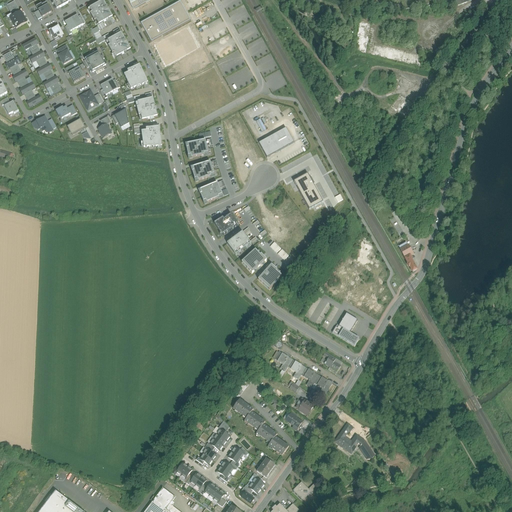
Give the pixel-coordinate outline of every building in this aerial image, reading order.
[(57,10),(64,6),(60,0),(50,0),(51,1),(53,4),(57,10)] [(127,0),(134,11),(152,0),(127,0)] [(104,1),(90,9),(92,13),(90,14),(94,22),(96,21),(99,26),(102,24),(110,20),(112,18),(113,18),(104,1)] [(11,18),(20,13),(14,2),(5,6),(10,15),(11,18)] [(36,8),(42,18),(52,13),(46,2),(36,8)] [(180,2),(141,24),(151,43),(191,21),(180,2)] [(14,31),(26,25),(20,13),(11,18),(8,20),(10,24),(14,31)] [(71,19),(77,29),(83,26),(78,18),(77,16),(71,19)] [(71,32),(77,29),(71,19),(65,23),(67,27),(71,33),(71,32)] [(365,52),(369,24),(358,22),(354,51),(365,52)] [(444,34),(452,41),(462,30),(453,23),(444,34)] [(59,26),(49,32),(50,34),(50,35),(51,37),(52,37),(54,41),(59,38),(60,39),(64,36),(59,26)] [(99,33),(94,36),(97,41),(102,38),(99,33)] [(117,58),(131,50),(122,34),(121,34),(116,37),(111,40),(108,41),(110,46),(108,47),(113,55),(114,54),(117,58)] [(39,45),(35,39),(22,47),(25,53),(29,50),(36,46),(39,45)] [(57,51),(60,56),(68,52),(69,52),(66,47),(57,51)] [(46,57),(42,52),(40,53),(33,57),(29,59),(32,65),(36,63),(43,58),(46,57)] [(60,56),(59,57),(61,59),(62,62),(64,65),(73,60),(68,52),(60,56)] [(99,70),(106,66),(98,52),(92,56),(99,70)] [(3,57),(5,61),(12,57),(10,53),(3,57)] [(93,74),(99,70),(92,56),(85,60),(85,61),(89,68),(93,74)] [(5,61),(7,65),(15,60),(12,57),(5,61)] [(17,66),(21,63),(19,58),(15,60),(7,65),(5,66),(8,71),(10,70),(17,66)] [(38,66),(40,70),(48,66),(45,62),(38,66)] [(52,70),(49,65),(48,66),(40,70),(36,72),(39,78),(43,75),(50,71),(52,70)] [(69,74),(76,70),(73,65),(65,70),(68,75),(69,74)] [(10,70),(12,74),(20,70),(17,66),(10,70)] [(140,66),(127,72),(128,74),(124,76),(131,91),(140,87),(140,88),(148,84),(140,66)] [(76,70),(69,74),(74,84),(85,78),(79,68),(76,70)] [(12,74),(14,78),(22,73),(20,70),(12,74)] [(25,79),(29,76),(26,71),(22,73),(14,78),(12,79),(15,84),(17,83),(25,79)] [(43,75),(45,79),(53,75),(50,71),(43,75)] [(59,83),(57,77),(55,79),(47,83),(43,85),(46,90),(50,88),(58,84),(59,83)] [(113,80),(107,84),(112,93),(118,90),(113,82),(113,80)] [(19,86),(21,90),(29,86),(27,82),(19,86)] [(35,89),(33,84),(29,86),(21,90),(19,91),(22,96),(24,95),(31,91),(35,89)] [(107,84),(101,87),(103,91),(106,97),(107,96),(112,93),(107,84)] [(91,92),(81,98),(88,111),(98,106),(94,98),(91,92)] [(99,95),(94,98),(98,106),(103,103),(99,95)] [(133,98),(132,95),(126,98),(129,104),(135,102),(135,103),(138,103),(141,102),(140,96),(133,98)] [(42,102),(39,96),(35,98),(28,102),(26,103),(29,109),(42,102)] [(141,102),(138,103),(139,108),(137,108),(139,117),(141,116),(142,121),(158,117),(153,99),(152,99),(147,101),(141,102)] [(14,102),(4,107),(9,115),(13,113),(14,114),(19,112),(14,102)] [(67,109),(71,115),(72,117),(77,114),(73,106),(67,109)] [(63,107),(56,111),(59,117),(60,116),(62,120),(71,115),(67,109),(66,107),(64,109),(63,107)] [(115,116),(114,117),(118,124),(121,129),(122,128),(122,129),(129,125),(126,110),(115,116)] [(46,117),(32,124),(35,129),(38,130),(41,129),(42,132),(45,130),(46,132),(46,131),(51,129),(48,123),(46,117)] [(100,122),(103,127),(107,125),(111,123),(108,117),(100,122)] [(85,129),(81,120),(67,128),(72,136),(85,129)] [(103,127),(98,130),(103,139),(111,134),(107,125),(103,127)] [(142,135),(141,132),(141,130),(140,131),(139,125),(134,125),(135,134),(137,134),(137,135),(142,135)] [(153,148),(162,147),(160,128),(146,129),(146,132),(141,132),(142,135),(144,149),(153,148)] [(259,144),(267,158),(294,143),(286,129),(259,144)] [(205,141),(187,145),(188,148),(187,149),(188,157),(191,156),(191,159),(204,156),(204,155),(208,154),(205,141)] [(11,154),(0,150),(0,156),(10,159),(11,154)] [(210,163),(193,168),(194,172),(192,172),(195,180),(197,179),(198,182),(211,178),(210,176),(214,175),(210,163)] [(298,190),(309,210),(313,208),(323,202),(308,174),(294,182),(298,190)] [(217,184),(200,191),(202,194),(200,195),(203,202),(206,201),(207,204),(219,198),(219,197),(222,195),(217,184)] [(223,219),(214,224),(220,234),(221,233),(223,236),(237,227),(236,224),(237,224),(231,215),(226,218),(227,219),(224,220),(223,219)] [(242,233),(227,244),(236,256),(251,244),(242,233)] [(405,259),(409,257),(408,256),(412,254),(411,251),(413,249),(411,245),(401,251),(405,259)] [(257,248),(241,263),(252,275),(268,260),(257,248)] [(409,257),(405,259),(413,272),(415,271),(417,270),(416,269),(415,266),(410,256),(409,257)] [(271,264),(256,280),(269,292),(284,276),(271,264)] [(358,321),(347,314),(339,327),(337,326),(332,334),(354,347),(359,339),(350,334),(358,321)] [(284,344),(277,340),(273,346),(280,350),(284,345),(284,344)] [(289,357),(282,354),(277,361),(283,365),(280,369),(285,372),(288,368),(292,361),(288,358),(289,357)] [(331,368),(334,362),(335,361),(333,360),(329,358),(328,360),(327,361),(326,364),(325,364),(325,365),(329,367),(330,368),(331,368)] [(302,365),(295,362),(291,369),(296,373),(294,376),(294,377),(293,377),(298,380),(301,376),(305,369),(301,366),(302,365)] [(340,366),(334,362),(331,368),(330,370),(332,372),(334,370),(337,372),(340,366)] [(330,368),(329,367),(327,371),(335,375),(337,372),(334,370),(332,372),(330,370),(331,368),(330,368)] [(315,373),(309,370),(308,370),(304,377),(309,381),(307,385),(312,388),(314,384),(319,377),(314,374),(315,373)] [(328,382),(322,378),(321,378),(317,385),(322,389),(320,393),(325,396),(332,384),(328,382)] [(253,410),(240,400),(233,409),(246,419),(252,413),(254,410),(253,410)] [(313,407),(303,400),(298,406),(306,411),(304,413),(307,415),(313,407)] [(252,413),(246,419),(245,421),(258,431),(259,431),(264,425),(265,422),(252,413)] [(302,423),(292,416),(291,416),(288,422),(287,422),(294,426),(293,428),(297,431),(302,423)] [(230,428),(224,422),(219,429),(220,430),(221,430),(225,434),(230,428)] [(264,425),(259,431),(258,431),(257,434),(270,444),(276,438),(276,437),(277,435),(264,425)] [(361,440),(356,436),(352,443),(344,438),(348,432),(349,432),(352,428),(347,425),(345,429),(341,435),(340,435),(335,443),(347,451),(347,452),(351,454),(350,454),(351,455),(351,454),(357,446),(356,446),(358,444),(361,440)] [(225,434),(221,430),(220,430),(217,435),(227,442),(230,437),(225,434)] [(214,440),(223,447),(227,442),(217,435),(214,440)] [(276,437),(276,438),(270,444),(268,446),(282,456),(289,447),(276,437)] [(223,447),(214,440),(210,444),(210,445),(215,448),(220,452),(223,447)] [(374,456),(365,442),(361,440),(358,444),(361,446),(359,449),(367,460),(372,460),(374,456)] [(240,451),(235,448),(232,453),(241,460),(245,455),(240,451)] [(248,454),(243,448),(240,451),(245,455),(247,456),(248,454)] [(204,455),(213,461),(216,457),(206,450),(203,454),(204,455)] [(241,460),(232,453),(228,458),(233,461),(238,465),(241,460)] [(213,461),(204,455),(200,459),(205,463),(209,466),(213,461)] [(275,466),(266,459),(260,468),(269,475),(275,466)] [(229,466),(225,463),(221,467),(231,475),(234,470),(229,466)] [(180,468),(177,473),(181,476),(188,467),(183,464),(180,468)] [(188,467),(181,476),(186,479),(189,475),(192,470),(188,467)] [(231,475),(221,467),(218,472),(222,476),(227,479),(231,475)] [(269,475),(260,468),(257,472),(266,478),(269,475)] [(194,479),(191,483),(195,486),(202,477),(197,474),(194,479)] [(202,477),(195,486),(200,490),(203,485),(206,481),(202,477)] [(252,483),(261,490),(264,485),(255,479),(252,483)] [(261,490),(252,483),(249,488),(253,491),(257,494),(261,490)] [(302,483),(293,492),(301,500),(305,495),(307,497),(311,493),(308,490),(302,483)] [(208,489),(205,493),(209,497),(216,488),(211,484),(208,489)] [(314,484),(308,490),(311,493),(314,497),(318,493),(320,491),(314,484)] [(175,498),(163,488),(154,500),(166,510),(172,501),(175,498)] [(216,488),(209,497),(214,500),(220,491),(216,488)] [(82,511),(56,491),(39,511),(82,511)] [(225,494),(220,491),(214,500),(218,503),(225,494)] [(254,500),(245,493),(242,498),(251,505),(254,500)] [(152,502),(145,511),(169,511),(166,510),(154,500),(153,501),(153,500),(152,502)] [(166,510),(169,511),(178,511),(172,507),(175,504),(172,501),(166,510)]
